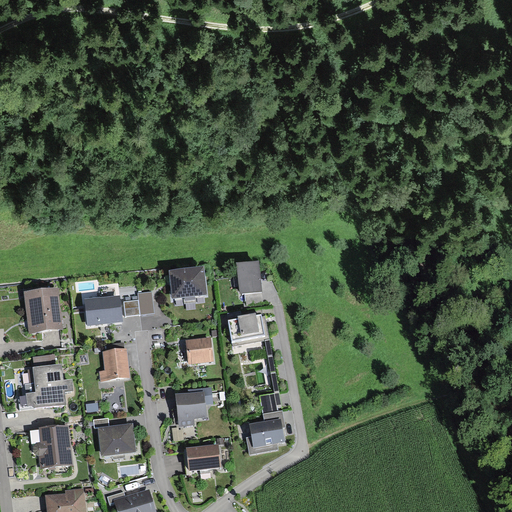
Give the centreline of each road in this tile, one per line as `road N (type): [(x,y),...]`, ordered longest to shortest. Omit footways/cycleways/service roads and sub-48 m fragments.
road 1 (track): [(0,28),(69,7),(280,29),(377,0)]
road 2 (residential): [(277,305),(303,444),(215,511)]
road 3 (residential): [(143,332),(161,479),(178,511)]
